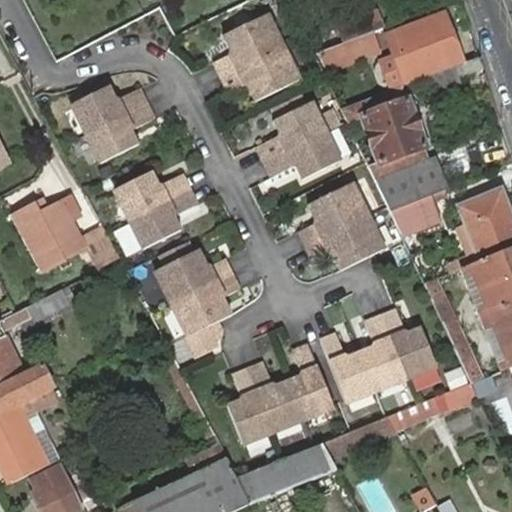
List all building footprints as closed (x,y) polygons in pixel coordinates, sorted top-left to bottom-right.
[(377,9),(333,25),(341,45),(372,33),(384,29),(377,9)] [(386,37),(404,83),(462,61),(445,15),(386,37)] [(267,20),(228,39),(237,56),(232,59),(216,67),(223,82),(283,53),(267,20)] [(325,67),(376,49),(377,49),(375,41),(372,33),(341,45),(318,53),(325,67)] [(404,83),(386,37),(375,41),(377,49),(376,49),(391,89),(404,83)] [(228,39),(224,41),(232,59),(237,56),(228,39)] [(283,53),(223,82),(231,98),(247,89),(252,87),(261,105),(300,87),(283,53)] [(480,57),(429,77),(441,89),(459,83),(459,79),(484,71),(480,57)] [(252,87),(247,89),(256,107),(261,105),(252,87)] [(405,99),(401,87),(341,109),(348,123),(364,117),(380,164),(369,168),(390,213),(431,197),(447,190),(434,160),(428,160),(424,150),(426,149),(407,99),(405,99)] [(111,90),(107,92),(112,103),(118,105),(111,90)] [(147,110),(140,94),(118,105),(112,103),(107,92),(72,110),(87,140),(147,110)] [(258,151),(266,167),(326,137),(311,108),(277,124),(282,135),(280,141),(258,151)] [(155,125),(147,110),(87,140),(101,169),(136,153),(131,142),(133,136),(155,125)] [(277,124),(273,126),(280,141),(282,135),(277,124)] [(140,151),(133,136),(131,142),(136,153),(140,151)] [(326,137),(266,167),(273,182),(295,172),(301,174),(306,184),(341,167),(326,137)] [(295,172),(302,186),(306,184),(301,174),(295,172)] [(160,190),(154,176),(150,178),(155,188),(160,190)] [(190,195),(182,180),(160,190),(155,188),(150,178),(115,195),(130,225),(190,195)] [(300,235),(307,250),(368,220),(352,188),(313,207),(321,224),(317,226),(300,235)] [(462,270),(511,249),(511,218),(500,189),(457,207),(476,253),(446,266),(451,275),(462,270)] [(197,211),(190,195),(130,225),(144,255),(178,238),(173,227),(176,221),(197,211)] [(431,197),(390,213),(402,239),(441,222),(431,197)] [(120,261),(103,228),(82,239),(75,224),(83,219),(73,200),(50,212),(43,216),(38,205),(12,217),(41,275),(88,252),(98,273),(120,261)] [(43,216),(50,212),(45,202),(38,205),(43,216)] [(313,207),(308,209),(317,226),(321,224),(313,207)] [(368,220),(307,250),(315,266),(332,258),(336,255),(345,273),(384,255),(368,220)] [(183,236),(176,221),(173,227),(178,238),(183,236)] [(511,367),(511,249),(462,270),(464,277),(472,275),(486,311),(480,315),(481,320),(489,318),(490,323),(483,326),(486,331),(493,328),(506,363),(500,366),(502,372),(511,367)] [(208,273),(199,255),(195,258),(203,275),(208,273)] [(336,255),(332,258),(341,275),(345,273),(336,255)] [(171,309),(232,280),(224,265),(208,273),(203,275),(195,258),(155,276),(171,309)] [(472,275),(464,277),(480,315),(486,311),(472,275)] [(240,296),(232,280),(171,309),(188,343),(197,363),(216,354),(206,334),(227,324),(218,306),(223,304),(240,296)] [(436,281),(425,286),(443,325),(454,321),(436,281)] [(18,314),(22,324),(67,301),(62,291),(18,314)] [(223,304),(218,306),(227,324),(231,322),(223,304)] [(0,411),(53,386),(43,366),(26,375),(10,341),(6,343),(3,337),(1,338),(0,335),(0,334),(22,324),(18,314),(0,322),(0,411)] [(397,316),(382,323),(406,385),(438,373),(422,337),(412,340),(407,338),(397,316)] [(443,325),(451,342),(463,337),(454,321),(443,325)] [(372,357),(361,361),(376,397),(406,385),(382,323),(365,329),(375,351),(372,357)] [(493,328),(486,331),(500,366),(506,363),(493,328)] [(421,332),(407,338),(412,340),(422,337),(423,336),(421,332)] [(451,342),(471,384),(482,380),(463,337),(451,342)] [(345,363),(336,341),(319,347),(345,410),(376,397),(361,361),(351,366),(345,363)] [(302,385),(291,390),(306,425),(336,413),(311,351),(296,357),(304,380),(302,385)] [(375,351),(359,357),(361,361),(372,357),(375,351)] [(359,357),(345,363),(351,366),(361,361),(359,357)] [(274,392),(265,369),(249,375),(275,438),(306,425),(291,390),(290,390),(280,394),(274,392)] [(229,414),(243,451),(275,438),(249,375),(233,382),(242,404),(239,410),(229,414)] [(482,380),(471,384),(479,400),(479,401),(498,393),(491,376),(482,380)] [(304,380),(288,386),(290,390),(291,390),(302,385),(304,380)] [(479,400),(471,384),(387,418),(395,433),(395,434),(479,400)] [(0,462),(10,483),(49,464),(26,417),(31,415),(28,408),(43,400),(46,405),(60,399),(53,386),(0,411),(0,462)] [(288,386),(274,392),(280,394),(290,390),(288,386)] [(242,404),(227,410),(229,414),(239,410),(242,404)] [(369,442),(395,433),(387,418),(363,428),(369,442)] [(355,448),(369,442),(363,428),(349,434),(355,448)] [(355,448),(349,434),(321,445),(329,458),(355,448)] [(237,480),(227,461),(220,448),(187,463),(195,477),(121,511),(236,511),(244,508),(336,471),(329,458),(321,445),(237,480)] [(65,463),(55,468),(59,475),(69,471),(65,463)] [(59,475),(55,468),(31,479),(37,492),(36,493),(44,511),(78,511),(82,510),(75,493),(68,496),(60,500),(54,487),(51,480),(59,475)] [(60,500),(68,496),(62,483),(54,487),(60,500)] [(94,485),(81,492),(90,509),(103,502),(94,485)] [(455,511),(449,500),(436,508),(438,511),(455,511)]
